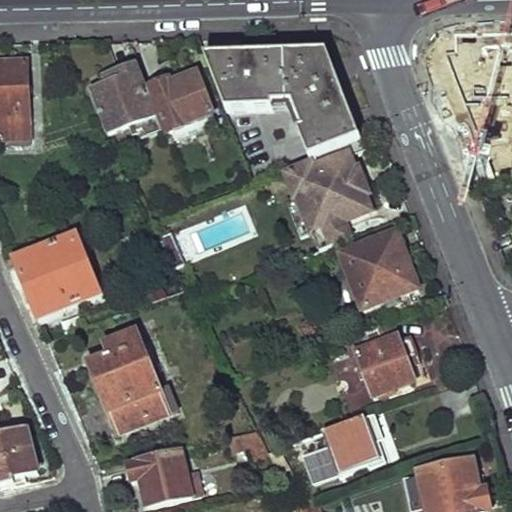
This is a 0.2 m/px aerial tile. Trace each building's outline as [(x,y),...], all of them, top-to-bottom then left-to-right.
[(511,45),(479,46),(480,126),(511,125),(511,45)] [(0,124),(1,124),(2,143),(32,141),(27,68),(1,69),(0,57),(0,124)] [(207,60),(230,115),(292,115),(311,162),(321,160),(363,142),(328,58),(207,60)] [(97,97),(113,138),(160,122),(143,71),(109,83),(112,91),(97,97)] [(154,90),(172,135),(214,118),(198,80),(176,87),(175,83),(154,90)] [(302,201),(315,239),(373,216),(368,201),(371,199),(361,173),(357,175),(352,160),(367,153),(363,142),(321,160),(324,170),(321,172),(318,167),(290,177),(298,201),(302,201)] [(367,153),(352,160),(357,175),(361,173),(374,168),(367,153)] [(337,257),(362,320),(425,295),(400,232),(337,257)] [(17,263),(41,324),(102,300),(76,241),(17,263)] [(354,356),(374,408),(421,389),(414,371),(421,368),(418,360),(421,359),(413,339),(403,343),(396,326),(367,337),(372,349),(354,356)] [(124,442),(181,419),(172,395),(164,397),(141,339),(110,350),(115,362),(95,372),(124,442)] [(303,461),(314,491),(369,470),(370,473),(387,467),(379,445),(384,443),(375,418),(326,436),(332,450),(303,461)] [(0,493),(41,483),(29,430),(0,437),(0,493)] [(232,440),(236,453),(250,450),(253,462),(273,457),(259,433),(232,440)] [(273,457),(291,489),(299,486),(284,454),(273,457)] [(144,487),(148,511),(150,511),(201,502),(196,480),(187,481),(183,457),(132,468),(136,488),(144,487)] [(494,511),(491,491),(485,493),(478,463),(416,476),(417,480),(405,482),(410,511),(494,511)] [(302,509),(302,511),(321,511),(320,502),(302,509)]
